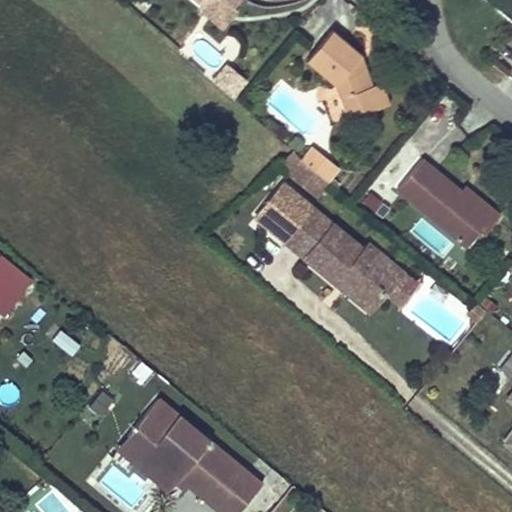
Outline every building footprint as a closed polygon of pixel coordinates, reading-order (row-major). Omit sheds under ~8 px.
[(222,28),(237,10),(233,7),(224,0),(207,0),(203,5),(199,9),(222,28)] [(368,72),(355,61),(361,54),(332,30),(307,61),(336,85),(347,118),(380,106),(373,85),(368,72)] [(201,38),(192,48),(212,65),(221,55),(201,38)] [(368,72),(361,54),(355,61),(368,72)] [(241,83),(244,80),(228,66),(225,70),(241,83)] [(230,96),(241,83),(225,70),(214,82),(230,96)] [(390,103),(382,82),(373,85),(380,106),(390,103)] [(320,173),(330,161),(315,149),(305,161),(317,171),(320,173)] [(296,172),(305,161),(294,151),(284,162),(296,172)] [(479,206),(461,191),(422,158),(396,189),(467,247),(480,231),(485,234),(501,215),(483,200),(479,206)] [(306,184),(317,171),(305,161),(296,172),(293,175),(306,184)] [(328,180),(338,168),(330,161),(320,173),(328,180)] [(317,194),(328,180),(320,173),(317,171),(306,184),(317,194)] [(483,200),(465,186),(461,191),(479,206),(483,200)] [(402,270),(369,243),(364,249),(313,206),(285,241),(337,284),(342,278),(374,304),(385,291),(402,270)] [(29,279),(0,254),(0,309),(3,312),(29,279)] [(398,302),(415,281),(402,270),(385,291),(398,302)] [(374,304),(342,278),(337,284),(370,310),(374,304)] [(477,322),(486,311),(478,304),(476,302),(467,314),(477,322)] [(51,341),(72,355),(80,342),(59,328),(51,341)] [(511,353),(507,351),(499,369),(511,375),(511,353)] [(98,419),(115,398),(100,387),(84,408),(98,419)] [(246,472),(157,398),(127,435),(147,452),(142,459),(173,484),(175,482),(180,477),(188,484),(217,508),(246,472)] [(173,484),(142,459),(147,452),(127,435),(117,447),(168,490),(173,484)] [(236,511),(260,483),(247,472),(246,472),(213,511),(236,511)] [(180,477),(175,482),(184,489),(188,484),(180,477)]
